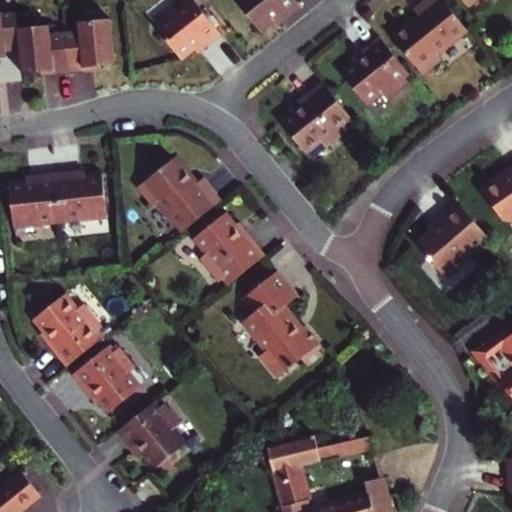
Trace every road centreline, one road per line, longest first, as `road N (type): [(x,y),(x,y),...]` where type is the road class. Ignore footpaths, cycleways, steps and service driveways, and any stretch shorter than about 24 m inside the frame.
road 1 (residential): [(0,126),(126,103),(184,105),(230,129),(316,238),(362,255)]
road 2 (residential): [(362,255),(373,289),(455,413),(456,449),(433,511)]
road 3 (residential): [(511,99),(409,174),(382,205),(362,255)]
road 4 (residential): [(0,358),(112,511)]
